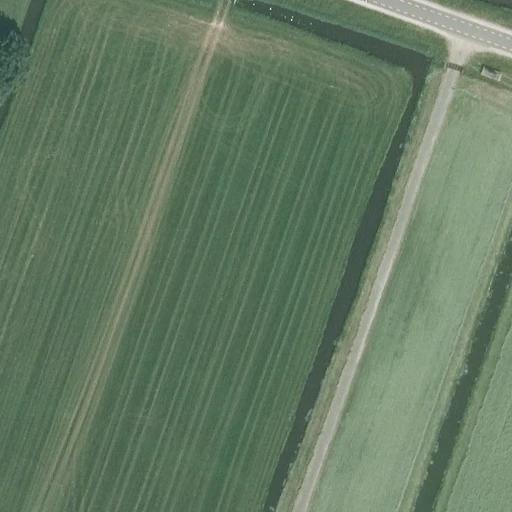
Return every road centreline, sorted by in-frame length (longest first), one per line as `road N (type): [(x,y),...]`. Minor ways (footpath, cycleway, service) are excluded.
road 1 (track): [(304,511),(471,32)]
road 2 (unclassified): [(511,46),(378,0)]
